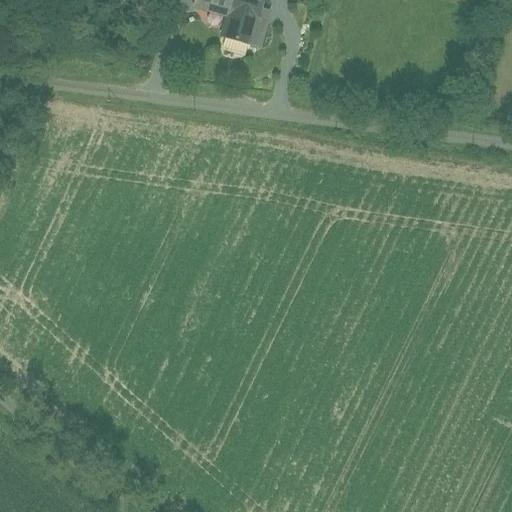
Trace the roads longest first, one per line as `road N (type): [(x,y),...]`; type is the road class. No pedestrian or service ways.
road 1 (residential): [(0,84),(511,147)]
road 2 (residential): [(0,407),(120,511)]
